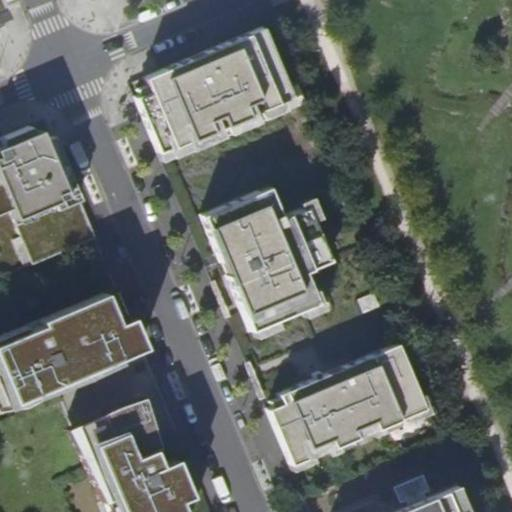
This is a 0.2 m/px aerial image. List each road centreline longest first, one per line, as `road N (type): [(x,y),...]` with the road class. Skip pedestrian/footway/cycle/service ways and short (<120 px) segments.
road 1 (residential): [(66,70),(253,511)]
road 2 (residential): [(235,0),(66,70)]
